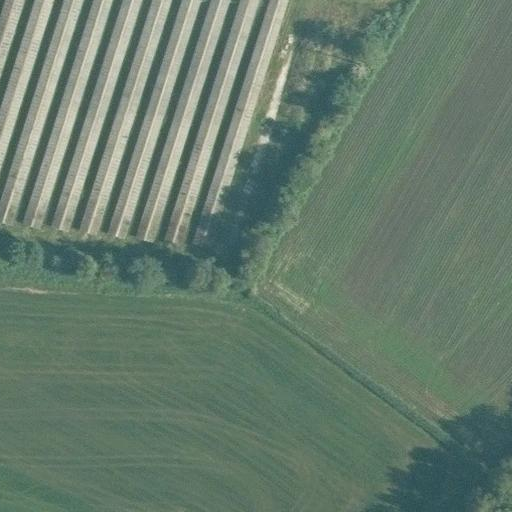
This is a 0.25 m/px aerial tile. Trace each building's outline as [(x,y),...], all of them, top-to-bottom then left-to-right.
[(18,16),(24,0),(4,0),(1,10),(18,16)] [(49,25),(55,0),(34,0),(30,20),(49,25)] [(63,0),(60,9),(78,16),(83,0),(63,0)] [(95,0),(90,14),(106,20),(113,0),(95,0)] [(123,0),(120,9),(138,15),(142,0),(123,0)] [(152,0),(147,17),(166,23),(172,0),(152,0)] [(182,0),(173,30),(191,35),(202,0),(182,0)] [(246,49),(259,0),(211,0),(203,29),(207,30),(205,38),(222,43),(222,42),(246,49)] [(267,0),(250,63),(228,57),(227,63),(247,68),(243,80),(265,86),(288,0),(267,0)] [(299,0),(274,76),(291,82),(318,0),(299,0)]
